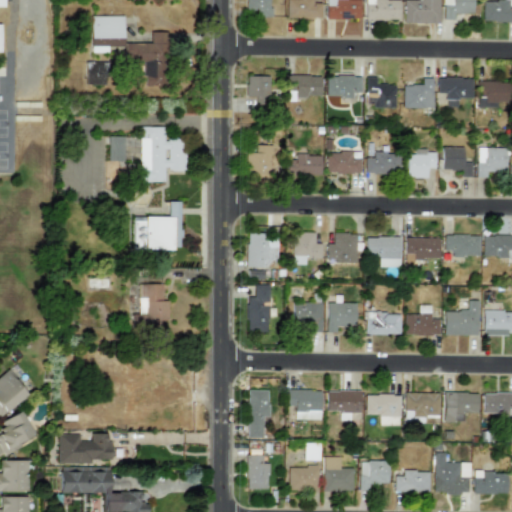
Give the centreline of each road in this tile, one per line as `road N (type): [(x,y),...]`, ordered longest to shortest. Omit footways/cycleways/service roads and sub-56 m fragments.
road 1 (tertiary): [(222,511),(223,0)]
road 2 (residential): [(222,204),(511,209)]
road 3 (residential): [(511,367),(222,363)]
road 4 (residential): [(223,46),(511,49)]
